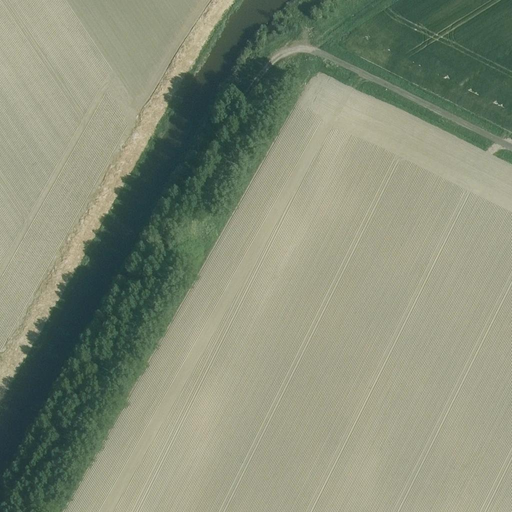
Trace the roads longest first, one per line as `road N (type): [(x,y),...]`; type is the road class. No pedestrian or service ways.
road 1 (track): [(8,511),(262,66),(284,52),(322,57)]
road 2 (unclassified): [(511,151),(322,57)]
